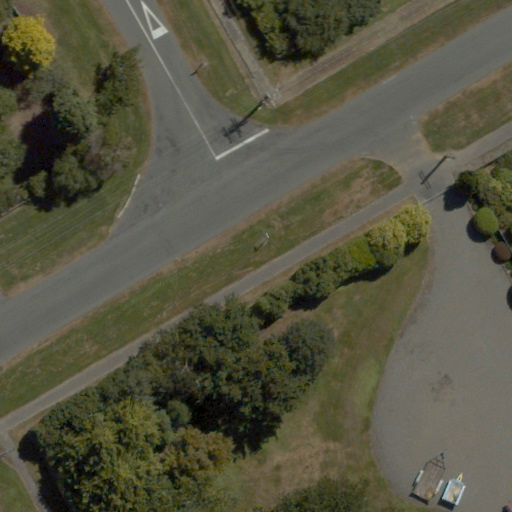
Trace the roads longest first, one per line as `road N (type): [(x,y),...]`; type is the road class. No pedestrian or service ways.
road 1 (residential): [(237,191),(511,32)]
road 2 (residential): [(0,332),(237,191)]
road 3 (residential): [(127,0),(237,191)]
